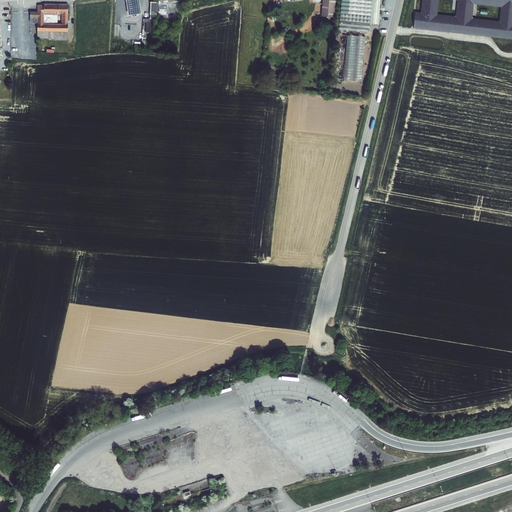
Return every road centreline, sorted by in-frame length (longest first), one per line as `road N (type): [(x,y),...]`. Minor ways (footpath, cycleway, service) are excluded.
road 1 (unclassified): [(398,0),(319,343)]
road 2 (motorway): [(511,450),(323,511)]
